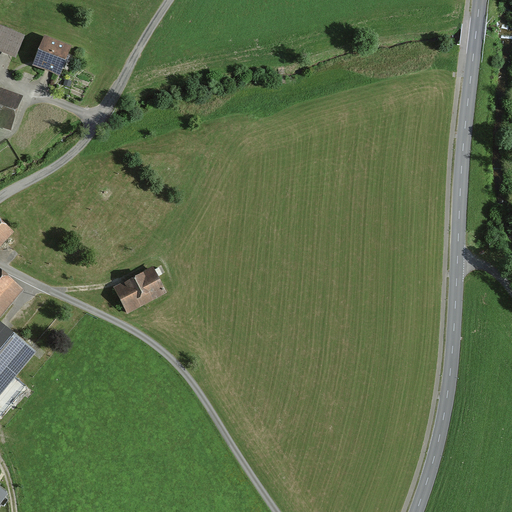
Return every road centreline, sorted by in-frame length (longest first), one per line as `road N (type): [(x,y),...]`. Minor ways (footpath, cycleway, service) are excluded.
road 1 (tertiary): [(416,511),(439,439),(452,352),(478,0)]
road 2 (track): [(0,266),(162,351),(199,391),(277,511)]
road 3 (unclassified): [(0,197),(83,142),(170,0)]
